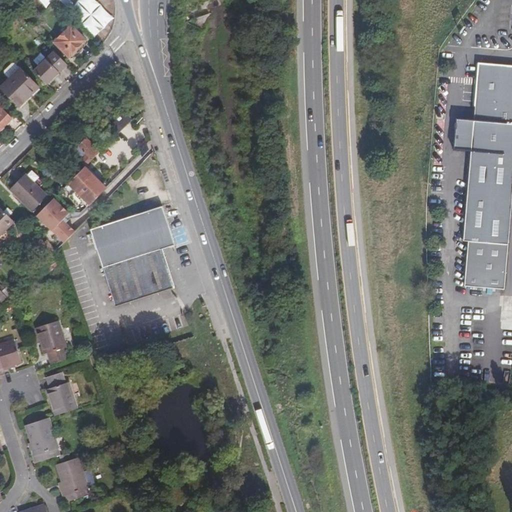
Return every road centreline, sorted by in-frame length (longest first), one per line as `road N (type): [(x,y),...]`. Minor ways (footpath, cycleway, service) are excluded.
road 1 (trunk): [(311,0),(318,201),(363,511)]
road 2 (secondary): [(155,79),(289,493)]
road 3 (trunk): [(373,418),(377,221),(387,153),(436,0)]
road 4 (trunk): [(373,418),(348,248),(335,0)]
road 5 (trunk): [(293,0),(287,47),(270,83),(237,97),(200,90),(178,66),(171,30),(182,0)]
road 6 (residential): [(128,19),(88,74),(0,162)]
